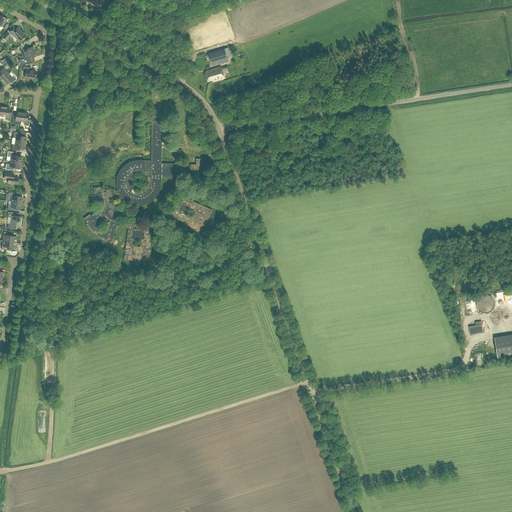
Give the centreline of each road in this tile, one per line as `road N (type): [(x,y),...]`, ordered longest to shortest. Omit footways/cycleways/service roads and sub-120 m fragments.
road 1 (unclassified): [(353,511),(220,131)]
road 2 (track): [(0,473),(308,381)]
road 3 (unclassified): [(220,131),(511,84)]
road 4 (unclassified): [(220,131),(196,93),(37,0)]
road 5 (residential): [(13,261),(21,254),(37,91)]
